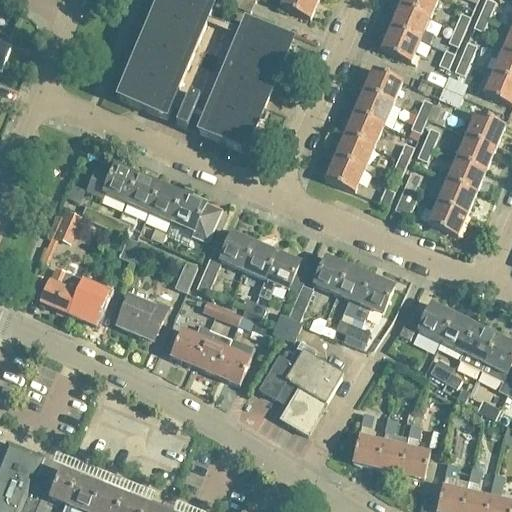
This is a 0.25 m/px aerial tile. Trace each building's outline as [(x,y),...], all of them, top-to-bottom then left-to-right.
[(167,122),(202,40),(214,11),(189,0),(162,0),(143,46),(142,46),(142,47),(143,47),(119,102),(167,122)] [(308,22),(317,2),(318,2),(319,1),(318,0),(318,1),(316,0),(283,0),(279,10),(278,10),(309,23),(309,22),(308,22)] [(428,21),(437,0),(438,1),(438,0),(403,0),(400,8),(399,8),(398,9),(428,21)] [(488,21),(494,6),(485,2),(479,17),(488,21)] [(423,34),(428,22),(429,23),(429,21),(428,21),(398,9),(398,10),(399,10),(390,30),(389,30),(389,31),(420,44),(420,43),(430,47),(433,38),(423,34)] [(463,36),(469,21),(460,17),(453,32),(463,36)] [(482,36),(488,21),(479,17),(472,32),(482,36)] [(270,99),(293,45),(293,44),(245,24),(211,106),(198,135),(246,156),(269,100),(270,101),(270,99)] [(410,65),(418,45),(419,45),(420,44),(389,31),(388,32),(389,32),(381,52),(380,52),(379,54),(410,66),(410,65)] [(511,31),(510,32),(511,33),(503,53),(502,52),(501,53),(511,58),(511,31)] [(456,50),(463,36),(453,32),(447,46),(456,50)] [(469,65),(475,50),(466,46),(460,61),(469,65)] [(0,73),(9,51),(0,47),(0,73)] [(511,58),(501,53),(501,54),(502,55),(493,75),(493,76),(511,84),(511,58)] [(447,73),(453,58),(444,54),(437,69),(447,73)] [(463,80),(469,65),(460,61),(453,76),(463,80)] [(363,95),(392,107),(393,106),(392,106),(401,86),(402,85),(372,72),(371,73),(372,73),(363,95)] [(511,84),(493,76),(493,75),(485,72),(481,80),(489,84),(484,97),(483,97),(482,98),(511,111),(511,84)] [(447,81),(442,92),(455,98),(460,86),(447,81)] [(422,87),(417,98),(436,105),(440,95),(422,87)] [(382,128),(391,108),(392,109),(392,107),(363,95),(362,94),(361,96),(363,96),(354,117),(383,130),(383,129),(382,128)] [(187,133),(200,102),(190,97),(177,128),(187,133)] [(425,122),(432,107),(423,103),(416,118),(425,122)] [(450,115),(448,114),(439,110),(432,107),(425,122),(443,130),(450,115)] [(373,151),(381,131),(382,131),(383,130),(354,117),(353,116),(352,118),(353,118),(344,139),(373,152),(374,151),(373,151)] [(495,151),(503,131),(504,131),(505,129),(474,116),(474,118),(475,118),(466,139),(465,138),(465,139),(495,152),(496,151),(495,151)] [(422,129),(425,122),(416,118),(410,133),(419,137),(422,129)] [(440,137),(443,130),(425,122),(422,129),(429,132),(422,147),(432,151),(438,136),(440,137)] [(363,173),(372,152),(373,153),(373,152),(344,139),(343,138),(342,140),(344,140),(335,161),(364,174),(364,173),(363,173)] [(485,173),(494,153),(495,153),(495,152),(465,139),(464,140),(465,140),(456,160),(455,161),(486,174),(486,173),(485,173)] [(406,166),(413,150),(404,146),(397,162),(406,166)] [(425,166),(432,151),(422,147),(416,162),(425,166)] [(354,195),(362,175),(363,175),(364,174),(335,161),(334,160),(333,162),(334,162),(325,183),(324,182),(324,183),(354,196),(354,195)] [(476,195),(485,174),(485,175),(486,174),(455,161),(455,162),(456,162),(447,183),(476,196),(477,195),(476,195)] [(400,181),(406,166),(397,162),(391,177),(400,181)] [(126,206),(138,178),(115,169),(111,178),(96,171),(86,195),(104,203),(106,198),(126,206)] [(413,194),(419,180),(410,176),(404,190),(413,194)] [(148,216),(160,188),(138,178),(126,206),(148,216)] [(467,217),(475,197),(476,197),(476,196),(447,183),(446,182),(445,184),(446,184),(437,205),(437,206),(466,218),(467,219),(467,217)] [(170,226),(183,197),(160,188),(148,216),(170,226)] [(419,197),(413,194),(404,190),(394,214),(409,220),(419,197)] [(387,211),(393,196),(384,192),(378,207),(387,211)] [(217,225),(201,218),(205,207),(183,197),(170,226),(193,235),(191,239),(207,246),(217,225)] [(457,239),(466,218),(437,206),(437,205),(429,201),(425,211),(433,215),(428,227),(427,227),(426,228),(457,241),(457,240),(457,239)] [(113,235),(118,224),(86,210),(81,221),(113,235)] [(70,247),(81,222),(68,216),(56,242),(70,247)] [(124,240),(129,228),(118,224),(113,235),(124,240)] [(162,247),(166,237),(155,232),(150,242),(162,247)] [(242,275),(254,247),(231,237),(219,265),(242,275)] [(131,265),(139,246),(127,241),(118,260),(131,265)] [(264,285),(277,256),(254,247),(242,275),(264,285)] [(287,295),(299,266),(277,256),(264,285),(258,300),(269,304),(275,289),(287,295)] [(337,299),(349,270),(326,261),(314,289),(337,299)] [(185,297),(196,272),(184,267),(174,292),(185,297)] [(346,338),(371,280),(349,270),(337,299),(348,304),(336,334),(346,338)] [(76,296),(82,284),(66,277),(55,272),(50,285),(48,284),(39,306),(67,317),(76,296)] [(207,298),(215,279),(204,274),(196,294),(207,298)] [(382,318),(394,290),(371,280),(346,338),(366,347),(371,336),(361,331),(369,313),(382,318)] [(103,307),(108,295),(82,284),(76,296),(67,317),(95,329),(104,308),(103,307)] [(299,326),(308,306),(314,293),(302,288),(288,321),(299,326)] [(152,345),(166,312),(153,306),(151,310),(128,300),(115,330),(152,345)] [(251,317),(255,307),(243,302),(239,312),(251,317)] [(214,321),(218,311),(206,306),(202,315),(214,321)] [(261,322),(266,312),(255,307),(251,317),(261,322)] [(440,346),(453,318),(431,307),(424,320),(410,313),(398,338),(408,343),(414,333),(440,346)] [(225,326),(230,316),(218,311),(214,321),(225,326)] [(461,357),(475,329),(453,318),(440,346),(461,357)] [(248,336),(252,326),(240,321),(236,330),(248,336)] [(292,347),(299,329),(280,321),(273,339),(292,347)] [(480,374),(497,340),(475,329),(461,357),(462,357),(459,364),(480,374)] [(181,333),(169,361),(192,371),(204,343),(208,334),(199,330),(195,339),(181,333)] [(321,336),(333,341),(336,334),(324,330),(321,336)] [(215,381),(227,353),(231,343),(208,334),(204,343),(192,371),(215,381)] [(511,367),(511,365),(511,347),(497,340),(480,374),(503,385),(498,394),(506,398),(511,387),(511,367)] [(231,343),(227,353),(237,357),(239,352),(237,346),(231,343)] [(324,408),(341,378),(311,361),(315,355),(298,345),(286,367),(278,362),(258,396),(274,405),(275,403),(287,410),(280,424),(307,440),(325,409),(324,408)] [(238,391),(250,363),(237,357),(227,353),(215,381),(238,391)] [(450,377),(440,371),(435,368),(430,377),(434,380),(445,387),(450,377)] [(460,383),(450,377),(445,387),(455,393),(460,383)] [(462,391),(456,402),(464,406),(469,395),(462,391)] [(500,413),(482,404),(477,415),(495,424),(500,413)] [(376,472),(382,445),(367,441),(372,418),(363,416),(358,439),(352,466),(376,472)] [(413,416),(411,428),(412,428),(421,430),(423,418),(413,416)] [(399,477),(408,440),(395,437),(398,425),(388,423),(385,435),(382,445),(376,472),(399,477)] [(429,456),(416,453),(418,443),(419,443),(422,430),(421,430),(412,428),(411,428),(408,440),(399,477),(423,483),(429,456)] [(33,486),(44,461),(6,445),(0,459),(0,511),(2,511),(36,511),(45,491),(33,486)] [(65,511),(77,484),(69,481),(69,471),(44,461),(33,486),(45,491),(36,511),(65,511)] [(453,482),(456,469),(447,467),(444,480),(453,482)] [(486,511),(489,500),(474,497),(479,474),(470,472),(465,495),(461,511),(486,511)] [(511,511),(511,510),(511,505),(498,502),(503,480),(494,478),(491,490),(489,500),(486,511),(511,511)] [(120,511),(125,501),(78,482),(77,484),(65,511),(120,511)] [(461,511),(465,495),(442,489),(436,511),(461,511)] [(147,511),(148,510),(125,501),(120,511),(147,511)]
